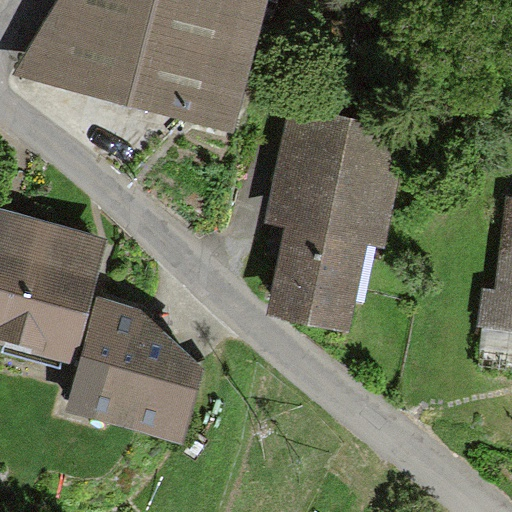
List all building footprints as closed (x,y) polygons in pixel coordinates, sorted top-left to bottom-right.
[(51,0),(17,63),(234,108),(263,0),(51,0)] [(274,299),(339,314),(382,125),(291,104),(267,211),(293,217),(274,299)] [(495,323),(511,325),(511,202),(507,202),(495,323)] [(0,216),(0,329),(54,342),(79,236),(0,216)] [(175,432),(196,345),(131,295),(95,286),(65,405),(175,432)]
